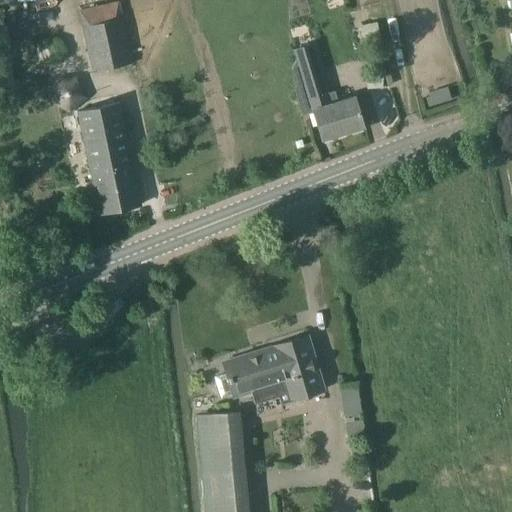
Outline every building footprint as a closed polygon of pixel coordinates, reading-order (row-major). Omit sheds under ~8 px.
[(93,72),(132,63),(122,16),(83,25),(93,72)] [(360,26),(364,44),(381,40),(376,22),(360,26)] [(363,127),(354,98),(337,103),(335,93),(327,95),(312,44),(294,49),(297,60),(292,69),(298,86),(295,87),(303,114),(312,112),(321,139),(363,127)] [(11,61),(0,61),(0,83),(13,82),(11,61)] [(383,87),(383,75),(367,76),(368,87),(383,87)] [(90,171),(132,162),(119,102),(78,111),(90,171)] [(195,124),(200,129),(207,122),(202,117),(195,124)] [(99,213),(141,204),(132,162),(90,171),(99,213)] [(323,389),(306,336),(282,343),(283,347),(243,360),(241,356),(222,362),(226,373),(214,377),(221,397),(232,393),(233,396),(251,391),(255,402),(280,394),(279,391),(285,389),(289,400),(323,389)] [(232,412),(197,415),(201,475),(215,474),(224,473),(237,472),(232,412)] [(217,495),(203,496),(204,511),(240,511),(239,493),(225,494),(217,495)]
